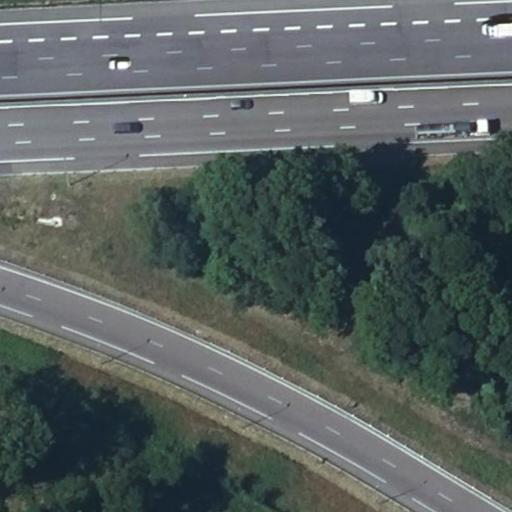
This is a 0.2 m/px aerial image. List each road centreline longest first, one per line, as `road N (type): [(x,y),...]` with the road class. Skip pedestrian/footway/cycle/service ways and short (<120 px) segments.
road 1 (motorway): [(0,287),(58,302),(242,377),(474,511)]
road 2 (motorway): [(0,138),(511,114)]
road 3 (motorway): [(511,42),(0,66)]
